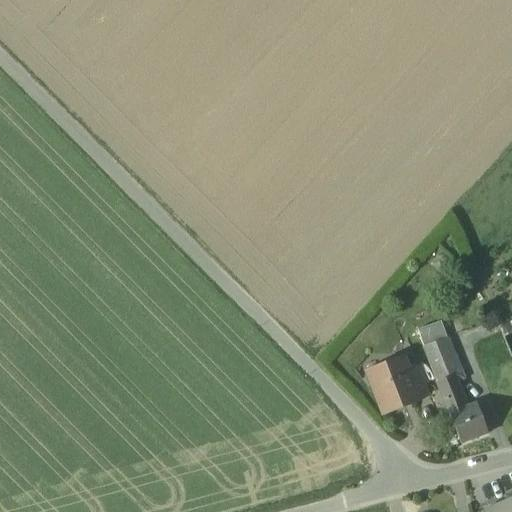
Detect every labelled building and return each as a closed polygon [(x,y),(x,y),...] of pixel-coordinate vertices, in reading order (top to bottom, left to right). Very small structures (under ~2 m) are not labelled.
[(418,331),(424,348),(436,343),(447,339),(440,323),(418,331)] [(424,348),(431,367),(455,358),(447,339),(436,343),(424,348)] [(431,367),(439,389),(457,382),(464,379),(455,358),(431,367)] [(369,372),(384,413),(418,401),(417,399),(408,376),(405,367),(402,360),(369,372)] [(417,366),(405,367),(408,376),(419,372),(417,366)] [(408,376),(417,399),(428,395),(419,372),(408,376)] [(461,394),(457,382),(439,389),(449,414),(462,410),(456,396),(461,394)] [(449,414),(461,445),(488,435),(476,404),(462,410),(449,414)] [(511,511),(511,494),(504,497),(506,501),(486,509),(486,511),(511,511)]
